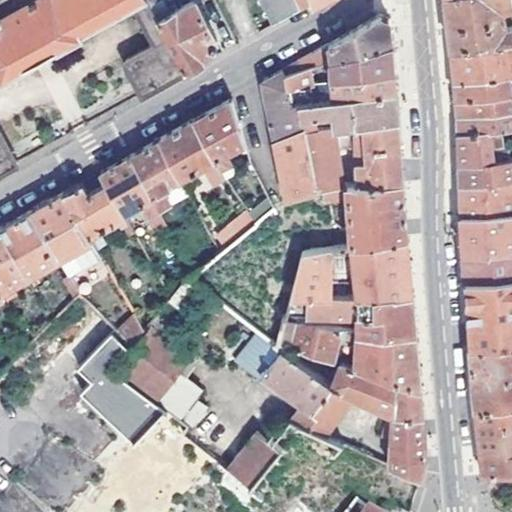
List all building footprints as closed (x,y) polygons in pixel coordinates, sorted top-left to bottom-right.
[(186,70),(148,0),(0,0),(0,171),(17,162),(0,129),(0,128),(0,75),(1,78),(78,35),(77,32),(133,2),(155,42),(127,58),(126,63),(143,93),(186,70)] [(148,0),(186,70),(206,59),(202,52),(217,45),(217,40),(195,0),(190,0),(171,10),(165,0),(148,0)] [(301,7),(297,0),(260,0),(272,22),(285,15),(301,7)] [(511,0),(447,0),(448,1),(453,46),(511,37),(511,24),(507,26),(504,4),(511,2),(511,0)] [(296,62),(299,70),(310,67),(331,61),(391,43),(389,19),(386,17),(382,15),(360,27),(345,35),(296,62)] [(456,78),(511,73),(511,72),(511,37),(453,46),(455,71),(456,78)] [(332,80),(393,70),(392,64),(391,43),(331,61),(332,80)] [(313,83),(332,80),(331,61),(310,67),(313,83)] [(273,139),(306,132),(300,102),(291,104),(284,75),(299,70),(296,62),(261,81),(268,110),(273,139)] [(291,104),(300,102),(316,101),(313,83),(310,67),(299,70),(284,75),(291,104)] [(332,80),(334,98),(395,90),(394,77),(393,70),(332,80)] [(511,84),(511,73),(456,78),(456,91),(457,103),(458,112),(511,108),(511,84)] [(334,98),(332,80),(313,83),(316,101),(334,98)] [(300,102),(306,132),(316,130),(314,116),(333,113),(336,127),(352,125),(367,123),(397,118),(397,112),(396,101),(395,90),(334,98),(316,101),(300,102)] [(194,118),(228,175),(233,173),(236,171),(237,166),(228,153),(246,142),(239,122),(231,98),(211,109),(194,118)] [(509,126),(511,126),(511,108),(458,112),(458,121),(459,131),(492,128),(509,126)] [(316,130),(336,127),(333,113),(314,116),(316,130)] [(160,138),(181,177),(207,163),(217,181),(228,175),(194,118),(189,121),(160,138)] [(397,118),(367,123),(368,129),(357,132),(357,161),(366,161),(368,183),(403,182),(401,164),(397,118)] [(314,166),(318,187),(321,186),(328,185),(336,184),(343,184),(340,147),(349,145),(350,133),(352,132),(352,125),(336,127),(316,130),(306,132),(310,152),(314,166)] [(511,157),(511,126),(509,126),(492,128),(493,137),(504,136),(505,148),(509,147),(510,158),(511,158),(511,157)] [(493,137),(492,128),(459,131),(459,142),(460,154),(460,163),(493,159),(510,158),(509,147),(505,148),(504,136),(493,137)] [(306,132),(273,139),(280,167),(286,198),(303,191),(318,187),(314,166),(302,170),(299,155),(310,152),(306,132)] [(130,154),(161,209),(173,203),(165,187),(177,180),(179,184),(184,182),(181,177),(160,138),(156,140),(130,154)] [(302,170),(314,166),(310,152),(299,155),(302,170)] [(105,183),(124,214),(142,203),(148,216),(151,215),(158,228),(168,223),(161,209),(130,154),(105,169),(99,172),(105,183)] [(511,157),(511,158),(510,158),(493,159),(460,163),(460,170),(461,181),(511,176),(511,157)] [(511,209),(511,176),(461,181),(462,197),(462,213),(511,209)] [(65,191),(91,236),(119,220),(121,224),(128,220),(124,214),(105,183),(88,192),(82,181),(65,191)] [(408,234),(407,226),(404,200),(403,182),(368,183),(357,184),(353,184),(347,183),(351,226),(352,243),(408,234)] [(32,209),(60,258),(70,275),(85,267),(104,257),(91,236),(65,191),(37,207),(32,209)] [(2,226),(30,275),(60,258),(32,209),(7,223),(2,226)] [(511,245),(511,209),(462,213),(463,232),(464,249),(511,245)] [(220,237),(225,246),(255,220),(250,211),(220,237)] [(0,288),(2,291),(12,285),(30,275),(2,226),(0,227),(0,288)] [(408,234),(352,243),(304,249),(290,294),(330,294),(332,251),(343,249),(347,254),(353,252),(356,280),(358,282),(358,294),(413,294),(409,255),(409,246),(408,234)] [(511,245),(464,249),(464,264),(465,270),(465,279),(467,279),(511,275),(511,245)] [(330,294),(358,294),(358,282),(356,280),(353,252),(347,254),(343,249),(332,251),(330,294)] [(511,275),(467,279),(469,310),(471,345),(511,342),(511,275)] [(92,304),(80,293),(54,317),(30,341),(15,357),(28,370),(92,304)] [(358,294),(330,294),(290,294),(286,311),(357,316),(357,330),(416,334),(415,314),(413,294),(358,294)] [(133,315),(116,326),(125,341),(143,330),(133,315)] [(292,343),(304,347),(324,354),(335,357),(340,339),(357,343),(357,330),(300,318),(292,343)] [(129,352),(109,334),(75,372),(90,385),(78,398),(133,445),(164,410),(190,433),(210,410),(197,398),(203,391),(181,371),(189,362),(150,328),(129,352)] [(395,379),(421,389),(418,354),(416,334),(357,330),(357,343),(357,366),(395,379)] [(335,357),(342,360),(357,366),(357,343),(340,339),(335,357)] [(476,406),(511,403),(511,342),(471,345),(470,345),(471,358),(474,387),(476,406)] [(298,358),(304,347),(292,343),(288,351),(298,358)] [(311,409),(333,383),(316,370),(298,358),(288,351),(283,347),(261,373),(302,403),(311,409)] [(316,370),(324,354),(304,347),(298,358),(316,370)] [(324,354),(316,370),(333,383),(342,360),(335,357),(324,354)] [(333,383),(355,396),(388,412),(393,415),(395,379),(357,366),(342,360),(333,383)] [(393,415),(424,417),(423,403),(421,389),(395,379),(393,415)] [(355,396),(333,383),(311,409),(302,403),(293,418),(324,433),(333,422),(355,396)] [(511,403),(476,406),(478,425),(481,456),(483,473),(511,470),(511,403)] [(424,417),(393,415),(388,412),(381,434),(391,440),(389,464),(420,479),(424,465),(427,454),(425,434),(424,417)] [(260,429),(230,465),(253,483),(283,446),(273,439),(260,429)]
